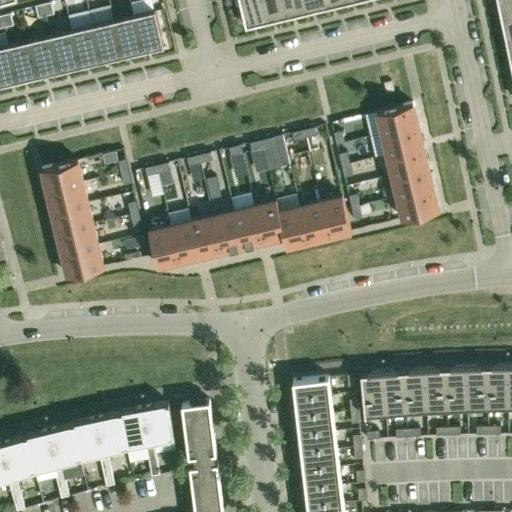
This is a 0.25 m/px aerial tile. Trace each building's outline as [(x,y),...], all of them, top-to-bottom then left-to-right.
[(266,18),(261,0),(235,0),(236,3),(237,3),(241,2),(246,23),(247,23),(266,18)] [(286,14),(282,0),(261,0),(266,18),(267,18),(286,14)] [(282,0),(286,14),(306,9),(303,0),(282,0)] [(324,0),(303,0),(306,9),(326,4),(324,0)] [(511,0),(498,0),(501,15),(511,12),(511,0)] [(51,1),(44,4),(47,15),(55,13),(51,1)] [(44,4),(36,6),(39,17),(47,15),(44,4)] [(11,11),(3,13),(6,25),(14,23),(11,11)] [(511,12),(501,15),(506,36),(511,34),(511,12)] [(158,18),(136,23),(145,59),(166,54),(158,18)] [(136,23),(116,28),(125,64),(145,59),(136,23)] [(116,28),(95,33),(104,69),(125,64),(116,28)] [(95,33),(74,38),(83,74),(104,69),(95,33)] [(74,38),(53,43),(62,79),(83,74),(74,38)] [(53,43),(32,48),(41,84),(62,79),(53,43)] [(41,84),(32,48),(12,53),(21,89),(41,84)] [(12,53),(0,55),(0,93),(21,89),(12,53)] [(418,122),(413,101),(377,109),(382,130),(418,122)] [(331,120),(334,132),(342,130),(339,118),(331,120)] [(423,143),(418,122),(382,130),(387,151),(423,143)] [(306,135),(317,132),(315,124),(304,127),(306,135)] [(294,138),(306,135),(304,127),(292,130),(294,138)] [(264,145),(275,142),(273,134),(262,137),(264,145)] [(252,148),(264,145),(262,137),(250,140),(252,148)] [(229,145),(231,153),(243,150),(241,142),(229,145)] [(275,142),(264,145),(269,167),(280,164),(275,142)] [(428,164),(423,143),(387,151),(392,173),(428,164)] [(118,160),(126,158),(123,146),(116,148),(118,160)] [(199,152),(201,160),(212,157),(210,149),(199,152)] [(339,151),(342,162),(349,161),(347,149),(339,151)] [(187,155),(189,163),(201,160),(199,152),(187,155)] [(42,166),(47,187),(83,178),(78,157),(42,166)] [(157,162),(159,170),(170,167),(168,159),(157,162)] [(342,162),(344,174),(352,172),(349,161),(342,162)] [(145,165),(147,173),(159,170),(157,162),(145,165)] [(433,185),(428,164),(392,173),(397,193),(433,185)] [(126,190),(133,188),(131,176),(123,178),(126,190)] [(47,187),(52,208),(88,199),(83,178),(47,187)] [(438,207),(433,185),(397,193),(402,215),(438,207)] [(126,190),(128,202),(136,200),(133,188),(126,190)] [(349,193),(352,204),(359,203),(357,191),(349,193)] [(329,233),(351,227),(348,215),(342,192),(320,197),(329,233)] [(263,237),(283,232),(276,196),(255,201),(263,237)] [(308,238),(329,233),(320,197),(299,202),(308,238)] [(52,208),(57,229),(93,220),(88,199),(52,208)] [(242,242),(263,237),(255,201),(234,206),(242,242)] [(287,243),(308,238),(299,202),(278,207),(287,243)] [(221,247),(242,242),(234,206),(213,211),(221,247)] [(200,252),(221,247),(213,211),(192,216),(200,252)] [(351,227),(351,228),(359,225),(356,214),(348,215),(351,227)] [(179,257),(200,252),(192,216),(171,221),(179,257)] [(133,221),(136,233),(144,231),(141,219),(133,221)] [(57,229),(62,251),(98,242),(93,220),(57,229)] [(157,262),(179,257),(171,221),(149,227),(152,239),(155,251),(157,262)] [(144,241),(147,253),(155,251),(152,239),(144,241)] [(62,251),(67,273),(103,264),(98,242),(62,251)] [(508,404),(507,362),(487,363),(488,404),(508,404)] [(467,405),(466,363),(445,364),(447,406),(467,405)] [(488,404),(487,363),(466,363),(467,405),(488,404)] [(447,406),(445,364),(424,366),(427,407),(447,406)] [(427,407),(424,366),(403,367),(406,409),(427,407)] [(406,409),(403,367),(382,369),(386,410),(406,409)] [(386,410),(382,369),(361,371),(365,412),(386,410)] [(356,383),(355,371),(347,372),(348,384),(356,383)] [(293,379),(295,397),(331,393),(329,375),(293,379)] [(333,411),(331,393),(295,397),(297,415),(333,411)] [(349,398),(350,409),(358,408),(357,397),(349,398)] [(224,511),(210,398),(182,401),(195,511),(224,511)] [(154,439),(174,435),(169,400),(142,405),(151,439),(154,439)] [(128,444),(146,440),(149,457),(157,455),(154,439),(151,439),(142,405),(119,409),(119,410),(118,410),(128,444)] [(360,419),(358,408),(350,409),(351,420),(360,419)] [(118,410),(95,415),(104,450),(108,449),(127,445),(127,444),(128,444),(118,410)] [(335,429),(333,411),(297,415),(299,433),(335,429)] [(81,455),(100,451),(103,467),(111,465),(108,449),(104,450),(95,415),(72,420),(72,422),(81,455)] [(72,422),(48,427),(58,462),(61,461),(81,456),(81,455),(72,422)] [(489,431),(488,423),(476,424),(477,432),(489,431)] [(501,431),(501,423),(488,423),(489,431),(501,431)] [(448,432),(448,424),(436,425),(436,433),(448,432)] [(460,432),(460,424),(448,424),(448,432),(460,432)] [(420,433),(420,425),(408,426),(408,434),(420,433)] [(408,434),(408,426),(396,427),(396,435),(408,434)] [(35,467),(53,463),(57,479),(65,477),(61,461),(58,462),(48,427),(25,433),(35,469),(35,467)] [(379,436),(378,428),(366,429),(367,437),(379,436)] [(337,447),(335,429),(299,433),(301,451),(337,447)] [(25,434),(2,441),(12,475),(16,474),(35,469),(25,433),(25,434)] [(352,434),(353,445),(362,444),(361,433),(352,434)] [(0,478),(8,476),(12,492),(20,490),(16,474),(12,475),(2,441),(0,441),(0,478)] [(363,455),(362,444),(353,445),(354,456),(363,455)] [(339,464),(337,447),(301,451),(303,469),(339,464)] [(160,472),(157,455),(149,457),(152,473),(160,472)] [(341,482),(339,464),(303,469),(305,486),(341,482)] [(114,482),(111,465),(103,467),(106,483),(114,482)] [(365,480),(364,468),(356,469),(357,481),(365,480)] [(69,493),(65,477),(57,479),(61,495),(69,493)] [(343,500),(341,482),(305,486),(308,504),(343,500)] [(367,497),(366,486),(357,487),(358,498),(367,497)] [(25,506),(20,490),(12,492),(17,508),(25,506)] [(344,511),(343,500),(308,504),(308,511),(344,511)]
